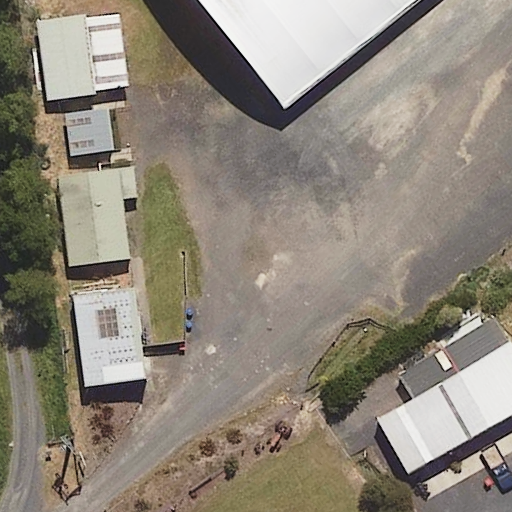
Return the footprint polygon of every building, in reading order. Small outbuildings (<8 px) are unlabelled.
[(129,84),(118,6),(34,18),(46,96),(129,84)] [(68,152),(113,147),(109,105),(63,110),(68,152)] [(123,193),(137,191),(135,165),(62,172),(71,261),(129,255),(123,193)] [(145,374),(135,278),(74,284),(85,381),(145,374)] [(411,471),(511,409),(511,339),(511,338),(379,419),(411,471)]
